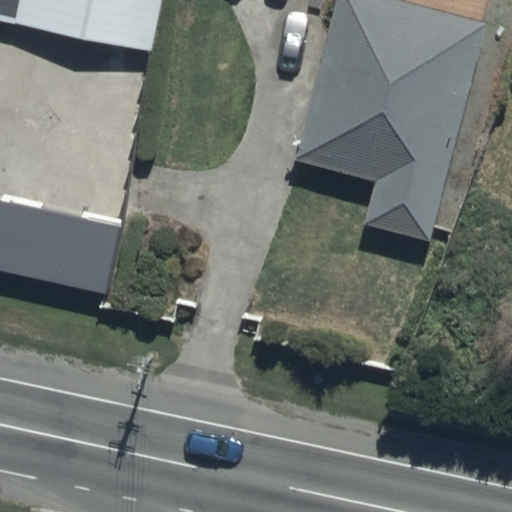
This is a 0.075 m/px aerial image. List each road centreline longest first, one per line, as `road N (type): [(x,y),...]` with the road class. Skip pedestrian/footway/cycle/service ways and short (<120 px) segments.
road 1 (secondary): [(233,476),(0,424)]
road 2 (secondary): [(399,511),(233,476)]
